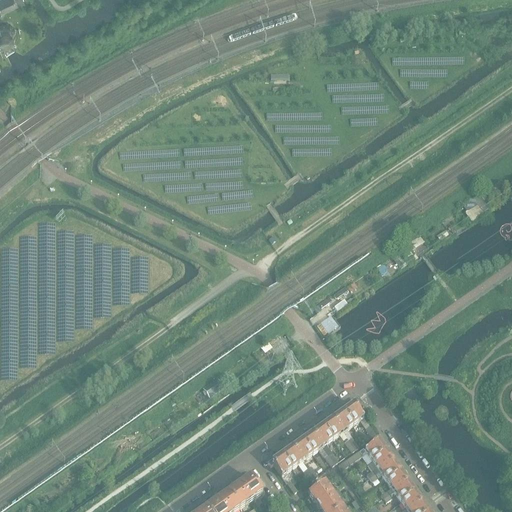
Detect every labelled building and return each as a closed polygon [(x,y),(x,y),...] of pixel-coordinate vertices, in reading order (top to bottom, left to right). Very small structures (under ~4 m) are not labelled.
[(24,4),(22,0),(0,0),(0,9),(1,12),(17,4),(18,7),(24,4)] [(13,39),(15,32),(10,25),(2,23),(0,24),(0,42),(7,44),(13,39)] [(400,256),(393,261),(400,271),(407,266),(400,256)] [(204,392),(202,393),(205,397),(206,396),(209,400),(224,390),(218,380),(202,390),(204,392)] [(358,408),(356,406),(355,404),(349,407),(351,410),(343,415),(353,429),(360,424),(365,431),(372,441),(376,438),(369,428),(368,429),(363,421),(355,410),(358,408)] [(330,424),(323,429),(332,443),(343,436),(347,442),(344,445),(352,455),(358,451),(346,433),(353,429),(343,415),(335,420),(334,418),(329,422),(330,424)] [(332,443),(323,429),(318,433),(315,435),(314,433),(309,436),(310,438),(302,444),(312,457),(319,453),(331,470),(337,465),(325,448),(332,443)] [(382,446),(380,443),(379,440),(374,443),(376,446),(365,454),(372,464),(386,454),(380,447),(382,446)] [(312,457),(302,444),(298,447),(295,449),(293,447),(289,450),(288,451),(290,453),(282,458),(292,471),(299,466),(311,484),(314,482),(307,471),(302,464),(312,457)] [(342,474),(363,459),(360,454),(338,469),(342,474)] [(369,482),(375,477),(379,474),(387,485),(400,475),(395,467),(397,466),(393,461),(391,462),(386,454),(372,464),(376,470),(372,472),(373,474),(366,479),(369,482)] [(281,479),(292,471),(282,458),(274,464),(273,461),(268,465),(270,469),(273,467),(281,479)] [(314,482),(317,479),(310,469),(307,471),(314,482)] [(405,482),(401,476),(400,475),(387,485),(392,491),(381,499),(383,501),(390,497),(393,494),(401,505),(415,495),(409,487),(411,486),(408,481),(405,482)] [(238,511),(239,511),(261,497),(249,480),(240,487),(239,486),(237,488),(237,489),(227,496),(238,511)] [(293,496),(297,493),(290,483),(286,486),(293,496)] [(337,492),(332,496),(324,485),(308,497),(319,511),(339,511),(342,510),(335,500),(340,496),(337,492)] [(361,499),(366,496),(361,489),(356,493),(361,499)] [(420,503),(415,496),(415,495),(401,505),(406,511),(426,511),(423,508),(425,506),(422,501),(420,503)] [(205,511),(238,511),(227,496),(218,502),(217,502),(215,504),(205,511)] [(385,505),(392,500),(390,497),(383,501),(385,505)]
